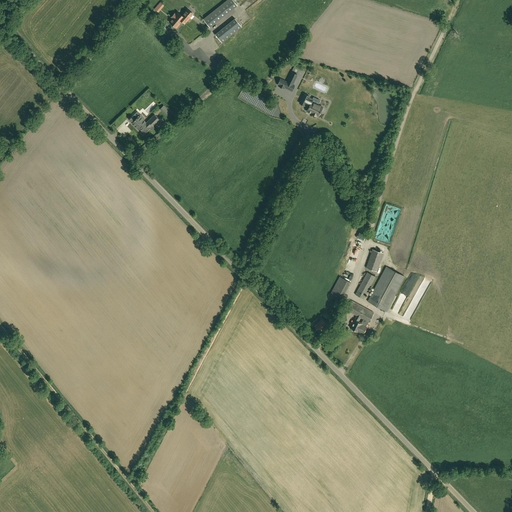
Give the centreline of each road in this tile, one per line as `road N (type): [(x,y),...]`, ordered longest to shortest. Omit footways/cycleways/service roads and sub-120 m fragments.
road 1 (unclassified): [(474,511),(0,23)]
road 2 (track): [(153,511),(0,324)]
